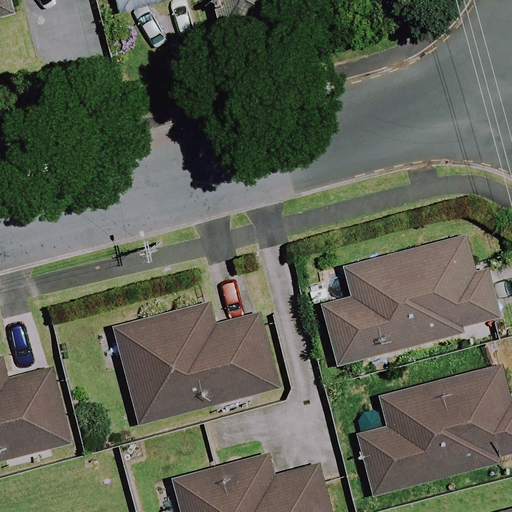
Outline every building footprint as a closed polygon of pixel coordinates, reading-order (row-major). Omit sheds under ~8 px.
[(0,0),(0,19),(10,17),(5,0),(0,0)] [(118,0),(123,17),(190,0),(118,0)] [(286,19),(281,0),(217,0),(226,34),(286,19)] [(341,368),(464,336),(461,323),(494,315),(473,234),(353,265),(360,295),(325,304),(341,368)] [(218,329),(209,302),(114,330),(142,425),(284,382),(264,315),(218,329)] [(14,385),(7,355),(0,356),(0,464),(74,446),(57,374),(14,385)] [(377,496),(496,467),(494,456),(511,451),(511,372),(510,364),(384,395),(392,427),(361,435),(377,496)] [(272,480),(262,443),(213,456),(218,474),(176,486),(183,511),(332,511),(321,467),(272,480)]
